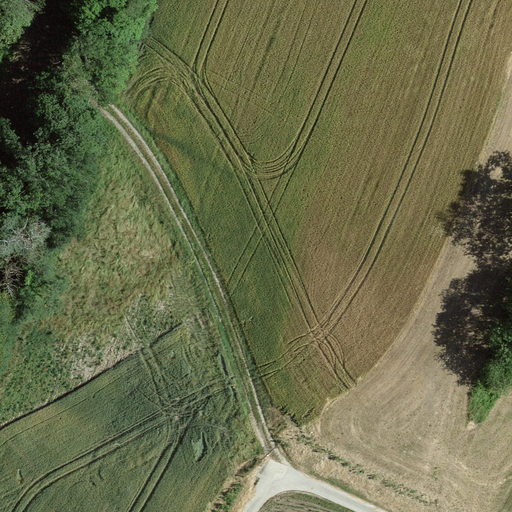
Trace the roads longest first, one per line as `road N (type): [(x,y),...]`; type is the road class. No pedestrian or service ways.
road 1 (track): [(277,487),(244,358),(194,250),(144,164),(47,43),(35,0)]
road 2 (track): [(365,511),(314,489),(277,487),(256,511)]
